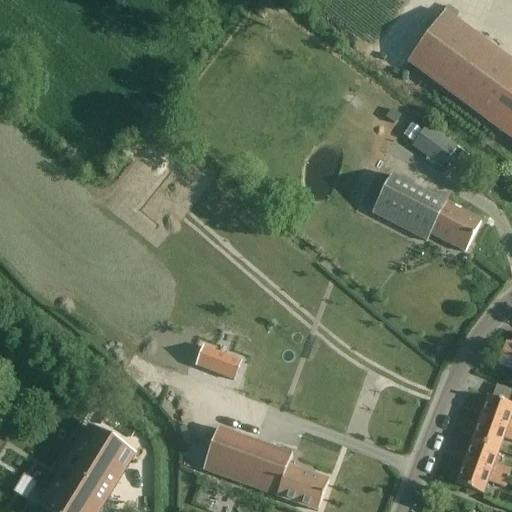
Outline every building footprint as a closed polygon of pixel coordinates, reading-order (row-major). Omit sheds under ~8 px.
[(511,62),(444,13),(406,64),(511,142),(511,62)] [(392,111),(386,118),(394,125),(400,118),(392,111)] [(406,112),(399,126),(409,132),(417,119),(406,112)] [(442,169),(457,149),(427,127),(412,147),(442,169)] [(426,243),(430,235),(465,254),(481,223),(392,177),(372,214),(426,243)] [(507,344),(499,366),(511,370),(511,342),(511,346),(507,344)] [(241,363),(203,349),(196,367),(233,382),(241,363)] [(479,421),(511,432),(511,422),(510,422),(511,415),(511,406),(487,398),(479,421)] [(511,442),(511,432),(479,421),(471,442),(499,452),(503,439),(511,442)] [(99,511),(134,457),(88,428),(38,510),(41,511),(99,511)] [(315,511),(317,511),(329,482),(293,469),(294,465),(290,463),(292,457),(218,430),(203,472),(276,498),(315,511)] [(464,464),(508,480),(511,471),(494,465),(499,452),(471,442),(464,464)] [(505,489),(508,480),(464,464),(455,486),(483,496),(488,482),(505,489)]
